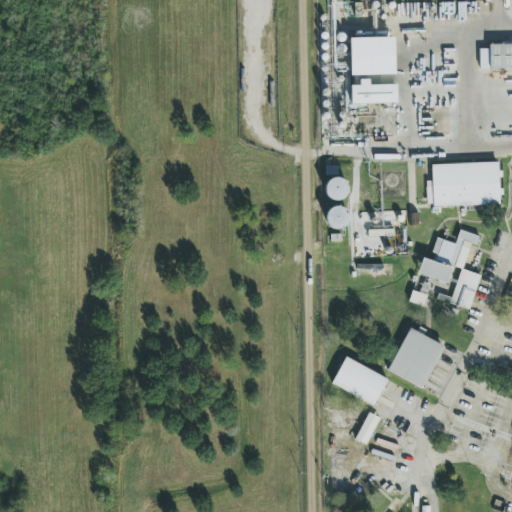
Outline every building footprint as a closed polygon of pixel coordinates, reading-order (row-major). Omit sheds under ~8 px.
[(394,37),(349,38),(350,75),(395,75),(394,37)] [(511,68),(511,43),(488,44),(489,49),(480,49),(480,69),(511,68)] [(396,103),(396,84),(369,85),(368,79),(359,79),(359,85),(350,86),(351,104),(396,103)] [(499,205),(498,163),(431,164),(432,181),(426,181),(427,207),(499,205)] [(346,179),(326,179),(326,200),(345,200),(346,179)] [(346,207),(326,208),(327,229),(347,228),(346,207)] [(418,275),(447,282),(452,266),(463,269),(471,243),(477,245),(480,236),(460,231),(456,244),(437,239),(431,260),(423,258),(418,275)] [(470,310),(480,275),(461,269),(452,298),(439,294),(437,299),(470,310)] [(442,344),(407,329),(388,373),(424,388),(442,344)] [(387,380),(345,357),(331,384),(373,406),(387,380)] [(366,445),(379,418),(368,413),(355,440),(366,445)]
